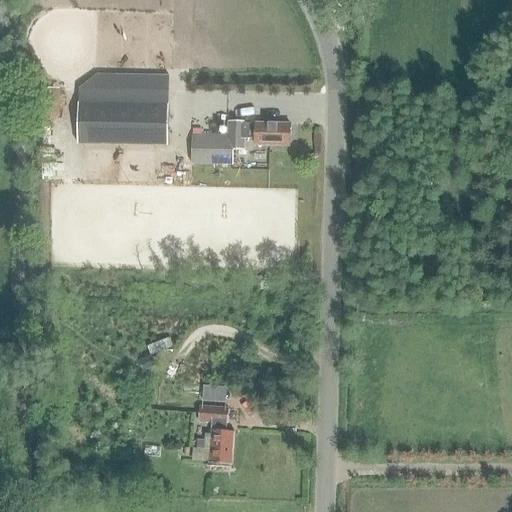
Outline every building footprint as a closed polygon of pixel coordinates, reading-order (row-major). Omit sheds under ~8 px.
[(76,144),(167,146),(168,106),(77,104),(76,144)] [(289,133),(289,125),(254,124),(243,124),(243,122),(227,122),(227,136),(192,135),(190,164),(232,165),(232,151),(243,151),(243,140),(254,140),(254,146),(289,147),(289,144),(290,142),(290,135),(289,133)] [(150,356),(138,361),(142,371),(154,366),(150,356)] [(229,400),(228,384),(206,385),(206,401),(229,400)] [(228,405),(206,406),(207,429),(230,428),(228,405)] [(208,461),(208,464),(231,466),(234,431),(210,430),(210,433),(187,432),(185,459),(208,461)]
